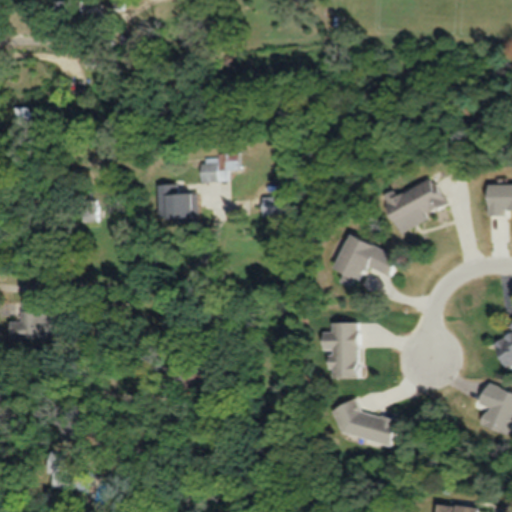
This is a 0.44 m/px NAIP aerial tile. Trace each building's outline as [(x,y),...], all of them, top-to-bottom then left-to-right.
[(87,0),(61,0),(61,33),(79,33),(79,20),(87,20),(87,0)] [(41,125),(41,120),(49,120),(49,106),(21,106),(21,125),(41,125)] [(246,170),(246,152),(207,152),(207,180),(236,180),(236,170),(246,170)] [(450,204),(432,174),(385,202),(403,232),(450,204)] [(208,220),(206,191),(186,192),(186,183),(164,184),(166,222),(208,220)] [(287,213),(286,196),(262,196),(262,214),(287,213)] [(348,232),(332,268),(361,281),(368,264),(390,274),(399,255),(348,232)] [(54,309),(43,308),(43,300),(25,300),(24,320),(12,320),(11,337),(54,337),(54,309)] [(322,350),(328,350),(328,368),(332,368),(332,377),(361,377),(360,320),(331,321),(331,330),(322,330),(322,350)] [(511,332),(491,342),(504,368),(511,363),(511,322),(507,324),(511,332)] [(334,432),(394,444),(400,418),(357,409),(357,405),(341,402),(334,432)] [(87,452),(59,449),(55,486),(97,490),(99,471),(85,470),(87,452)]
